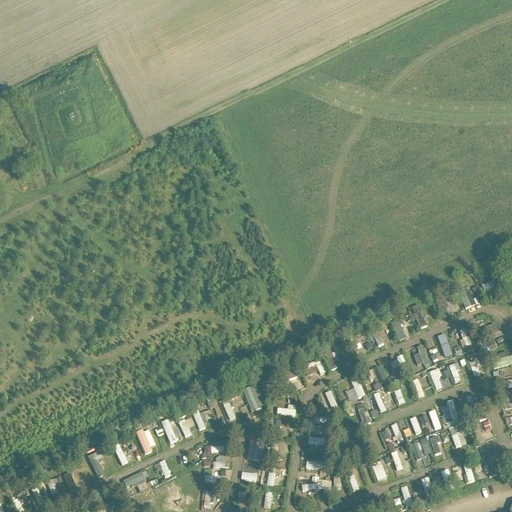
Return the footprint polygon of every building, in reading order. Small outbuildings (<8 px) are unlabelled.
[(467,291),(459,294),(464,310),(473,307),(467,291)] [(400,325),(395,328),(399,341),(405,339),(400,325)] [(380,346),(384,344),(382,338),(386,336),(383,330),(374,334),(380,346)] [(438,337),(445,359),(454,355),(446,334),(438,337)] [(424,346),(418,348),(420,354),(414,356),(419,369),(431,364),(424,346)] [(332,371),(338,369),(331,349),(325,351),(332,371)] [(404,355),(398,358),(405,375),(412,373),(404,355)] [(306,367),(309,373),(324,366),(321,360),(306,367)] [(459,364),(451,366),(455,384),(463,382),(459,364)] [(372,385),(374,385),(376,392),(383,389),(381,385),(386,383),(380,368),(367,372),(372,385)] [(430,373),(437,391),(443,388),(439,379),(443,377),(440,369),(430,373)] [(354,390),(348,392),(350,402),(365,399),(359,377),(351,379),(354,390)] [(391,385),(397,383),(394,377),(389,379),(391,385)] [(419,380),(413,382),(419,399),(426,396),(419,380)] [(243,391),(251,412),(265,407),(257,386),(243,391)] [(333,386),(326,388),(331,402),(337,400),(333,386)] [(400,404),(406,402),(399,386),(393,388),(400,404)] [(382,413),(388,411),(380,393),(374,396),(382,413)] [(454,401),(448,402),(452,420),(458,419),(454,401)] [(243,417),(240,410),(236,412),(232,402),(224,406),(232,422),(243,417)] [(215,425),(221,423),(215,404),(209,407),(215,425)] [(357,407),(364,426),(373,423),(365,404),(357,407)] [(205,421),(212,419),(210,411),(195,415),(200,431),(207,429),(205,421)] [(430,413),(435,430),(441,428),(436,411),(430,413)] [(420,419),(423,426),(431,422),(427,415),(420,419)] [(417,417),(411,420),(416,436),(423,434),(417,417)] [(185,438),(191,436),(186,420),(180,422),(185,438)] [(277,438),(285,437),(284,420),(276,421),(277,438)] [(382,431),(389,451),(398,447),(395,438),(402,436),(398,426),(382,431)] [(460,427),(450,431),(456,449),(466,446),(460,427)] [(430,439),(436,456),(443,454),(437,437),(430,439)] [(421,452),(430,449),(427,441),(412,447),(417,461),(424,459),(421,452)] [(285,442),(272,447),(277,462),(290,457),(285,442)] [(125,463),(131,461),(124,444),(118,446),(125,463)] [(212,446),(205,447),(206,456),(224,454),(223,445),(212,446)] [(395,469),(402,468),(400,452),(392,453),(395,469)] [(228,456),(215,457),(216,469),(229,468),(228,456)] [(102,457),(91,459),(94,474),(101,473),(100,464),(103,464),(102,457)] [(165,478),(171,477),(167,461),(161,463),(165,478)] [(386,480),(380,463),(373,465),(379,482),(386,480)] [(463,465),(470,484),(477,481),(470,463),(463,465)] [(270,473),(271,484),(278,483),(277,472),(270,473)] [(70,493),(77,491),(71,473),(63,476),(70,493)] [(141,473),(122,481),(126,490),(136,485),(139,492),(148,488),(141,473)] [(244,473),(243,479),(259,482),(260,475),(244,473)] [(448,488),(453,486),(449,474),(444,476),(448,488)] [(354,492),(359,490),(356,477),(350,478),(354,492)] [(428,496),(435,492),(429,478),(422,481),(428,496)] [(57,479),(48,481),(52,497),(61,495),(57,479)] [(409,486),(401,488),(403,499),(395,500),(397,510),(413,507),(409,486)] [(267,492),(264,508),(271,509),(274,494),(267,492)] [(23,511),(19,499),(13,500),(17,511),(23,511)]
